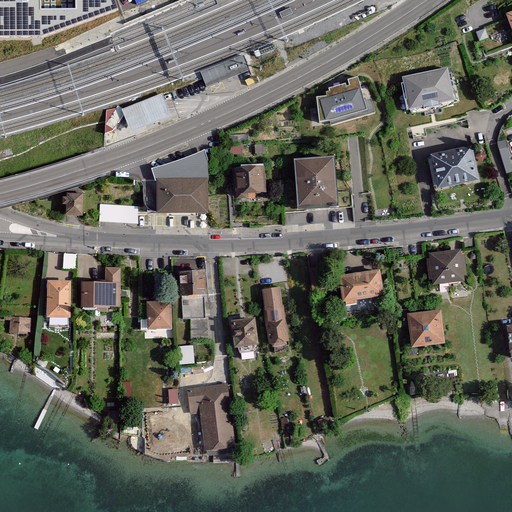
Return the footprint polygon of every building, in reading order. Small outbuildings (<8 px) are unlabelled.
[(0,0),(0,38),(42,38),(119,10),(115,0),(0,0)] [(291,8),(279,12),(282,18),(293,13),(291,8)] [(511,14),(509,15),(511,20),(478,32),(486,56),(511,47),(511,14)] [(276,50),(273,43),(259,49),(262,56),(276,50)] [(243,56),(201,72),(207,87),(249,70),(243,56)] [(448,75),(406,84),(413,111),(454,102),(448,75)] [(315,96),(319,122),(371,116),(368,89),(315,96)] [(164,94),(126,109),(123,114),(131,130),(172,114),(164,94)] [(123,114),(126,109),(119,104),(117,108),(107,109),(106,131),(114,129),(123,114)] [(511,166),(505,141),(497,143),(506,173),(511,171),(511,166)] [(472,149),(434,157),(441,188),(479,180),(472,149)] [(348,192),(334,193),(331,156),(294,159),(297,195),(282,196),(284,211),(349,205),(348,192)] [(265,165),(238,168),(240,196),(250,195),(250,191),(267,189),(265,165)] [(210,179),(161,180),(162,210),(210,210),(210,179)] [(83,195),(69,195),(69,213),(82,213),(83,195)] [(138,225),(139,207),(101,206),(100,223),(138,225)] [(435,283),(463,279),(463,275),(467,274),(464,256),(460,256),(459,251),(453,252),(437,254),(431,255),(432,260),(428,260),(430,279),(435,278),(435,283)] [(78,254),(66,253),(65,268),(77,268),(78,254)] [(320,267),(311,269),(313,289),(323,288),(320,267)] [(235,269),(238,286),(248,283),(246,268),(235,269)] [(123,269),(107,269),(107,280),(82,280),(82,309),(124,308),(123,269)] [(195,341),(211,339),(208,292),(206,271),(184,273),(187,316),(193,315),(195,341)] [(377,271),(340,277),(343,299),(380,293),(377,271)] [(72,282),(51,282),(51,316),(72,316),(72,282)] [(279,289),(262,291),(269,342),(285,340),(279,289)] [(173,303),(152,303),(152,327),(173,326),(173,303)] [(440,313),(410,316),(414,344),(443,341),(440,313)] [(32,320),(15,318),(13,332),(31,334),(32,320)] [(251,319),(230,322),(233,345),(254,342),(251,319)] [(195,346),(180,347),(182,364),(197,362),(195,346)] [(223,386),(188,391),(191,413),(201,412),(206,451),(231,448),(223,386)] [(110,409),(110,420),(121,419),(120,409),(110,409)]
